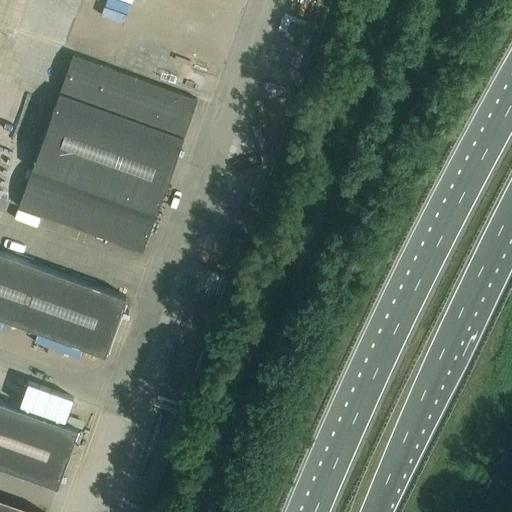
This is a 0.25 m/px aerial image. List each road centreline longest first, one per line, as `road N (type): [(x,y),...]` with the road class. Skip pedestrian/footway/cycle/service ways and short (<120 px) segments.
road 1 (trunk): [(511,105),(317,511)]
road 2 (trunk): [(378,511),(511,201)]
